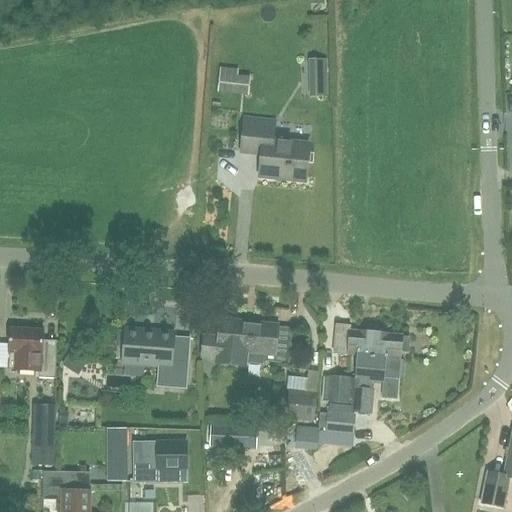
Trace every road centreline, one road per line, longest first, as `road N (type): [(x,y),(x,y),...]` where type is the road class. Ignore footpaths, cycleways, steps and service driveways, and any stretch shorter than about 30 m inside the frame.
road 1 (unclassified): [(493,299),(0,257)]
road 2 (unclassified): [(493,299),(483,0)]
road 3 (unclassified): [(300,511),(440,433),(511,369)]
